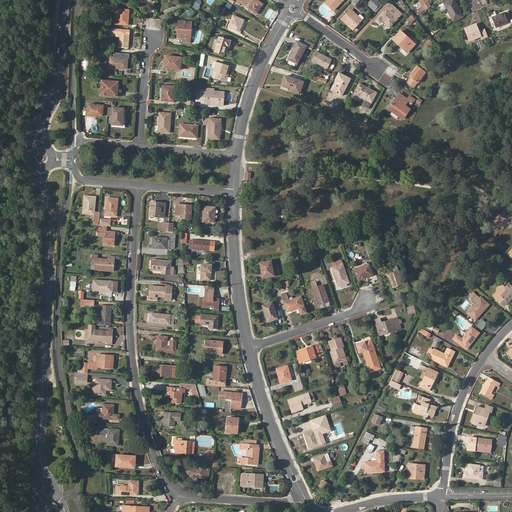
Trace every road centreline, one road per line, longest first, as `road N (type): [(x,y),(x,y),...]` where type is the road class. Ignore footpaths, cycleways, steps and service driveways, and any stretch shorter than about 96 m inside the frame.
road 1 (residential): [(139,185),(133,368),(151,445),(177,495)]
road 2 (secondary): [(40,447),(50,226),(41,169)]
road 3 (residential): [(511,325),(465,390),(441,497)]
road 4 (residential): [(249,347),(304,499)]
road 5 (residential): [(292,8),(258,71),(236,155)]
road 6 (residential): [(233,192),(249,347)]
road 7 (secondary): [(42,130),(57,88),(65,0)]
road 8 (residential): [(177,495),(304,499)]
road 9 (residential): [(364,302),(249,347)]
